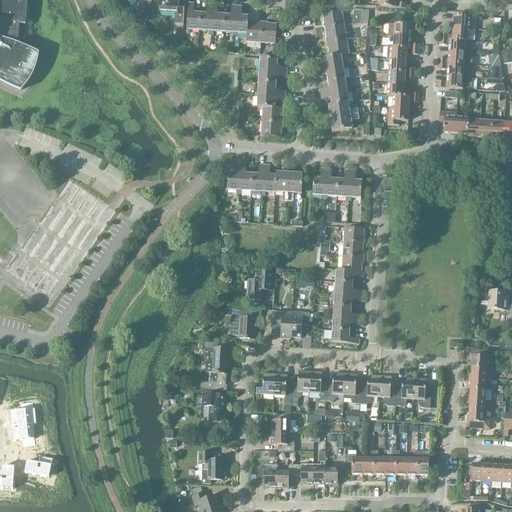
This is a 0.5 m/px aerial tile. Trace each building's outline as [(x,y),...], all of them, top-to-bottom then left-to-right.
[(36,68),(38,61),(39,55),(19,45),(18,45),(20,24),(26,25),(28,0),(0,0),(0,80),(14,88),(21,91),(26,86),(30,80),(33,74),(36,68)] [(160,0),(159,12),(175,14),(174,24),(183,25),(185,4),(179,3),(179,0),(160,0)] [(396,0),(380,0),(380,7),(396,9),(396,0)] [(199,31),(200,15),(194,14),(194,4),(189,4),(187,31),(199,31)] [(211,32),(213,5),(208,5),(207,15),(200,15),(199,31),(211,32)] [(223,33),(224,16),(218,16),(218,6),(213,5),(211,32),(223,33)] [(223,33),(235,34),(237,7),(232,7),(231,17),(224,16),(223,33)] [(235,34),(247,34),(248,34),(248,23),(249,18),(242,17),(242,7),(237,7),(235,34)] [(323,15),(325,29),(344,26),(342,12),(323,15)] [(454,17),(453,29),(469,30),(473,30),(474,13),(463,13),(463,17),(454,17)] [(246,43),(261,43),(262,24),(248,23),(248,34),(247,34),(246,43)] [(262,24),(261,43),(276,44),(277,25),(262,24)] [(388,37),(394,37),(410,38),(411,31),(414,31),(414,26),(411,26),(389,24),(388,37)] [(325,29),(328,43),(346,40),(344,26),(325,29)] [(447,35),(447,41),(449,41),(452,41),(466,42),(469,42),(469,40),(475,41),(475,30),(473,30),(469,30),(453,29),(453,36),(447,35)] [(413,45),(410,45),(410,38),(394,37),(393,49),(407,50),(410,50),(412,50),(413,45)] [(328,43),(330,57),(330,58),(341,56),(349,55),(346,40),(328,43)] [(449,46),(449,53),(465,54),(471,54),(472,43),(469,42),(466,42),(452,41),(449,41),(449,46)] [(406,55),(407,50),(393,49),(384,48),(384,55),(387,57),(387,58),(387,60),(390,60),(390,61),(406,62),(406,55)] [(449,53),(448,65),(464,66),(465,54),(449,53)] [(501,68),(499,56),(492,55),(491,67),(501,68)] [(341,56),(330,58),(330,57),(324,58),(325,65),(315,67),(316,72),(343,68),(341,56)] [(261,59),(260,72),(287,73),(287,68),(277,67),(277,61),(261,59)] [(390,61),(389,73),(405,74),(406,62),(390,61)] [(448,65),(447,77),(463,78),(464,66),(448,65)] [(327,76),(328,82),(345,80),(343,68),(316,72),(317,77),(327,76)] [(503,80),(501,68),(493,68),(493,75),(490,75),(490,80),(497,80),(503,80)] [(260,72),(259,84),(276,85),(276,78),(286,79),(287,73),(260,72)] [(388,85),(405,86),(405,79),(408,79),(408,74),(405,74),(389,73),(388,85)] [(444,84),(444,89),(446,89),(463,90),(471,91),(471,78),(463,78),(447,77),(447,84),(444,84)] [(319,91),(320,96),(347,91),(345,80),(328,82),(329,89),(319,91)] [(259,84),(258,96),(285,97),(285,92),(275,91),(276,85),(259,84)] [(413,93),(404,92),(405,86),(388,85),(387,97),(388,97),(393,97),(394,97),(412,98),(413,93)] [(349,104),(347,91),(320,96),(321,101),(331,99),(332,106),(348,103),(348,104),(349,104)] [(258,108),(263,108),(274,108),(275,102),(285,102),(285,97),(258,96),(258,108)] [(394,97),(393,97),(393,109),(409,110),(409,103),(412,103),(412,98),(394,97)] [(332,106),(329,106),(331,119),(358,115),(357,110),(349,111),(348,104),(348,103),(332,106)] [(263,108),(262,122),(281,124),(282,109),(274,108),(263,108)] [(393,109),(389,108),(388,126),(399,126),(399,122),(408,122),(409,110),(393,109)] [(443,133),(456,134),(457,118),(457,114),(440,113),(439,124),(444,124),(443,133)] [(464,118),(457,118),(456,134),(467,135),(468,121),(469,121),(469,118),(469,114),(464,113),(464,118)] [(358,115),(331,120),(333,133),(352,130),(351,121),(359,120),(358,115)] [(511,124),(504,124),(503,140),(511,140),(511,117),(511,118),(511,124)] [(467,137),(479,138),(480,122),(469,121),(468,121),(467,135),(467,137)] [(281,124),(262,122),(261,137),(280,138),(281,124)] [(479,138),(491,139),(492,123),(480,122),(479,138)] [(491,139),(503,140),(504,124),(492,123),(491,139)] [(227,191),(239,191),(241,165),(236,164),(235,174),(228,174),(227,191)] [(239,191),(252,192),(253,175),(246,175),(246,165),(241,165),(239,191)] [(252,192),(263,193),(265,166),(260,166),(259,176),(253,175),(252,192)] [(263,193),(275,194),(276,177),(270,177),(270,167),(265,166),(263,193)] [(313,196),(325,197),(327,170),(321,170),(321,180),(314,179),(313,196)] [(325,197),(337,198),(338,181),(331,180),(332,170),(327,170),(325,197)] [(337,198),(349,198),(350,172),(345,171),(345,181),(338,181),(337,198)] [(350,172),(349,198),(361,199),(362,182),(355,182),(356,172),(350,172)] [(283,202),(288,202),(290,175),(276,174),(276,177),(275,194),(276,193),(283,194),(283,202)] [(290,175),(288,202),(293,202),(293,194),(302,195),(303,175),(290,175)] [(345,228),(344,243),(363,244),(364,230),(345,228)] [(344,243),(343,257),(362,259),(363,244),(344,243)] [(343,257),(342,271),(361,273),(362,259),(343,257)] [(337,271),(336,283),(352,284),(353,278),(363,278),(363,273),(361,273),(342,271),(337,271)] [(255,282),(248,281),(247,300),(262,301),(262,291),(272,291),(273,273),(256,272),(255,282)] [(66,288),(73,293),(76,288),(70,283),(66,288)] [(336,283),(335,295),(362,297),(362,292),(352,291),(352,284),(336,283)] [(490,293),(481,293),(481,302),(489,303),(489,310),(508,312),(507,324),(511,324),(511,308),(508,309),(509,297),(506,297),(506,293),(490,292),(490,293)] [(335,295),(334,307),(351,308),(351,302),(361,302),(362,297),(335,295)] [(334,307),(333,319),(360,321),(361,316),(350,315),(351,308),(334,307)] [(254,340),(255,320),(255,319),(247,319),(247,311),(233,310),(231,336),(239,336),(239,339),(254,340)] [(293,313),(275,312),(275,325),(281,325),(280,339),(291,340),(291,339),(293,313)] [(310,314),(293,313),(291,339),(301,339),(302,326),(309,327),(310,314)] [(333,319),(333,331),(349,332),(350,326),(360,326),(360,321),(333,319)] [(349,332),(333,331),(332,343),(359,345),(359,340),(349,339),(349,332)] [(219,344),(203,343),(203,352),(213,353),(213,361),(209,361),(207,362),(206,363),(206,364),(205,370),(206,371),(207,372),(208,373),(211,373),(210,382),(201,382),(200,390),(227,392),(227,386),(226,386),(227,374),(225,374),(225,369),(228,369),(230,350),(219,350),(219,344)] [(465,348),(464,357),(466,357),(466,361),(472,361),(472,368),(487,369),(488,352),(476,351),(476,348),(465,348)] [(465,375),(465,379),(487,380),(491,380),(492,370),(487,369),(472,368),(472,375),(465,375)] [(299,372),(298,383),(292,383),(292,388),(291,400),(298,400),(302,396),(303,393),(309,394),(310,372),(299,372)] [(322,373),(310,372),(309,394),(320,395),(320,402),(326,402),(327,385),(321,385),(322,373)] [(262,396),(274,397),(275,375),(264,374),(263,385),(257,385),(257,395),(262,396)] [(344,396),(345,375),(334,374),(333,385),(327,385),(326,402),(333,403),(337,399),(337,396),(344,396)] [(291,400),(292,388),(286,388),(287,376),(275,375),(274,397),(285,397),(285,405),(291,405),(291,400)] [(357,375),(345,375),(344,396),(344,400),(351,400),(352,404),(361,404),(362,387),(356,386),(357,375)] [(380,377),(368,376),(368,387),(362,387),(361,404),(368,405),(373,402),(373,398),(379,398),(380,377)] [(392,378),(380,377),(379,398),(384,399),(384,400),(384,403),(386,405),(389,406),(395,407),(397,389),(391,389),(392,378)] [(402,390),(397,389),(395,407),(406,407),(407,400),(413,401),(415,379),(403,378),(402,390)] [(426,380),(415,379),(413,401),(419,401),(418,403),(419,405),(421,408),(424,408),(430,409),(431,392),(426,391),(426,380)] [(465,379),(465,383),(471,383),(471,390),(486,391),(487,380),(465,379)] [(464,393),(464,400),(485,402),(486,391),(471,390),(469,390),(468,394),(464,393)] [(226,403),(225,403),(225,396),(204,395),(203,407),(210,407),(209,423),(225,424),(226,403)] [(464,400),(463,404),(470,405),(469,411),(484,412),(485,402),(464,400)] [(21,411),(10,412),(12,427),(34,425),(37,425),(35,409),(34,409),(33,403),(21,404),(21,411)] [(469,411),(468,429),(490,430),(490,418),(491,413),(484,412),(469,411)] [(291,415),(273,415),(273,421),(271,421),(271,433),(288,434),(296,434),(298,432),(298,428),(296,426),(296,422),(291,422),(291,415)] [(34,425),(12,427),(13,442),(22,441),(23,448),(35,446),(35,440),(34,425)] [(373,434),(381,435),(381,426),(373,426),(373,434)] [(295,441),(288,441),(288,434),(271,433),(271,446),(278,446),(278,452),(291,452),(294,452),(295,441)] [(363,475),(374,476),(374,452),(371,452),(370,459),(363,459),(363,475)] [(374,476),(385,476),(385,459),(378,459),(378,452),(374,452),(374,476)] [(385,476),(396,476),(396,452),(392,452),(392,460),(385,459),(385,476)] [(396,476),(407,476),(407,460),(400,460),(400,452),(396,452),(396,476)] [(407,476),(418,476),(418,452),(414,452),(414,460),(407,460),(407,476)] [(418,452),(418,476),(429,476),(429,460),(421,460),(421,452),(418,452)] [(202,465),(202,485),(211,485),(211,481),(224,481),(226,480),(226,474),(224,473),(224,461),(211,461),(211,454),(199,454),(199,465),(202,465)] [(352,475),(363,475),(363,459),(356,459),(356,456),(348,455),(348,462),(352,462),(352,475)] [(27,461),(24,474),(50,479),(53,460),(40,457),(39,464),(27,461)] [(321,466),(314,466),(313,486),(325,486),(326,470),(326,463),(321,463),(321,466)] [(471,481),(482,482),(483,465),(472,465),(471,481)] [(482,482),(492,483),(493,466),(483,465),(482,482)] [(0,476),(0,489),(14,491),(15,468),(2,466),(2,477),(0,476)] [(277,473),(277,489),(289,489),(289,478),(295,478),(295,466),(289,466),(289,473),(277,473)] [(313,486),(314,466),(295,466),(295,478),(301,478),(301,486),(313,486)] [(492,483),(502,483),(503,467),(493,466),(492,483)] [(502,483),(511,483),(511,467),(503,467),(502,483)] [(264,489),(277,489),(277,473),(265,473),(265,469),(258,469),(258,482),(264,482),(264,489)] [(338,470),(326,470),(325,486),(338,486),(338,470)] [(199,506),(201,511),(222,505),(220,505),(217,496),(218,495),(205,499),(203,494),(192,497),(195,507),(199,506)]
